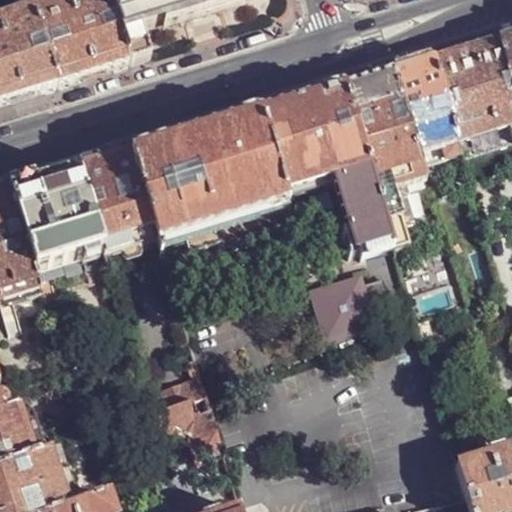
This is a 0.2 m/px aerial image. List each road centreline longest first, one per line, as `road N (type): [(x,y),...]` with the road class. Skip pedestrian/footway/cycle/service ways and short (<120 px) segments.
road 1 (tertiary): [(0,151),(335,48)]
road 2 (tertiary): [(335,48),(374,53),(457,5)]
road 3 (tertiary): [(457,5),(363,22),(335,48)]
